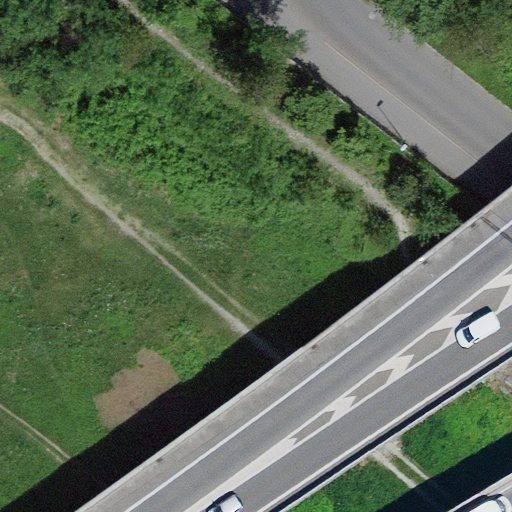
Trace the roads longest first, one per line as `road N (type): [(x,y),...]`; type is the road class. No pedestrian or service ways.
road 1 (track): [(0,109),(470,511)]
road 2 (trunk): [(511,238),(380,347),(149,511)]
road 3 (primary): [(511,326),(232,511)]
road 4 (residential): [(326,0),(511,146)]
